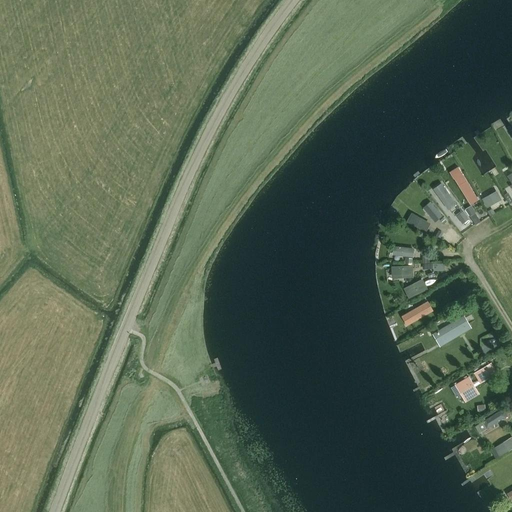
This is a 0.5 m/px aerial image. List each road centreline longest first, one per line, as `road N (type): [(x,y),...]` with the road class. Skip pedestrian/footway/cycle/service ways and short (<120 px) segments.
road 1 (unclassified): [(56,511),(143,279),(222,103),(294,0)]
road 2 (track): [(511,327),(465,248),(511,220)]
